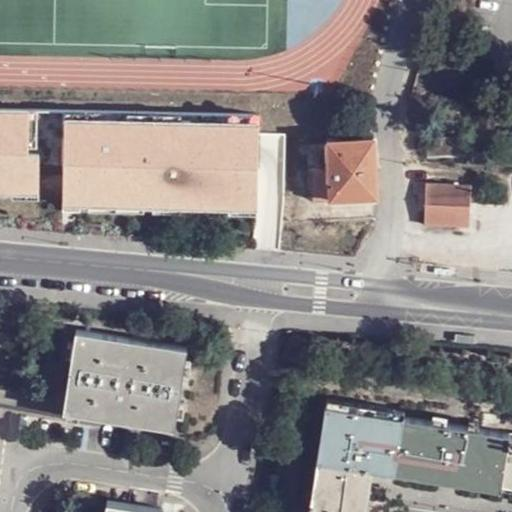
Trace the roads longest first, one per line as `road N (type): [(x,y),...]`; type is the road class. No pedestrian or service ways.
road 1 (residential): [(0,255),(511,314)]
road 2 (residential): [(229,480),(57,461),(16,487),(12,511)]
road 3 (residential): [(229,480),(252,325)]
